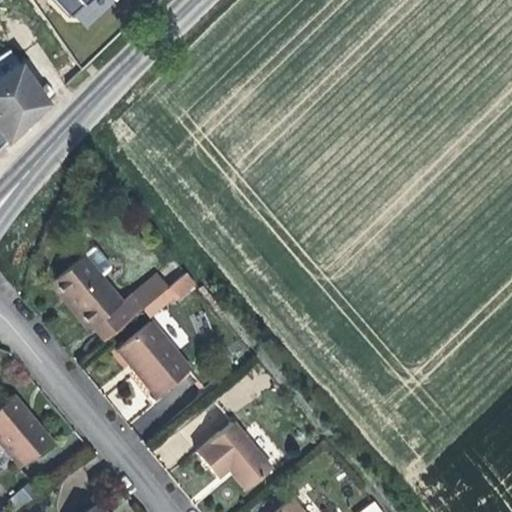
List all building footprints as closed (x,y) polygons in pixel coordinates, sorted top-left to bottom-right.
[(49,0),(65,18),(84,0),(49,0)] [(0,144),(1,143),(40,106),(25,84),(2,53),(0,54),(0,144)] [(75,250),(44,277),(69,307),(80,322),(84,319),(98,336),(142,298),(161,282),(149,269),(114,296),(75,250)] [(161,282),(142,298),(148,304),(166,290),(169,293),(187,278),(178,267),(161,282)] [(144,318),(113,345),(137,376),(149,392),(181,365),(144,318)] [(259,364),(217,396),(231,415),(274,382),(259,364)] [(8,391),(0,396),(0,450),(12,465),(46,439),(34,424),(8,391)] [(233,428),(195,458),(211,477),(224,468),(229,475),(241,489),(266,470),(233,428)] [(17,509),(37,494),(29,483),(8,498),(17,509)] [(383,511),(374,500),(358,511),(383,511)] [(296,511),(288,502),(276,511),(296,511)] [(102,511),(94,503),(82,511),(102,511)]
